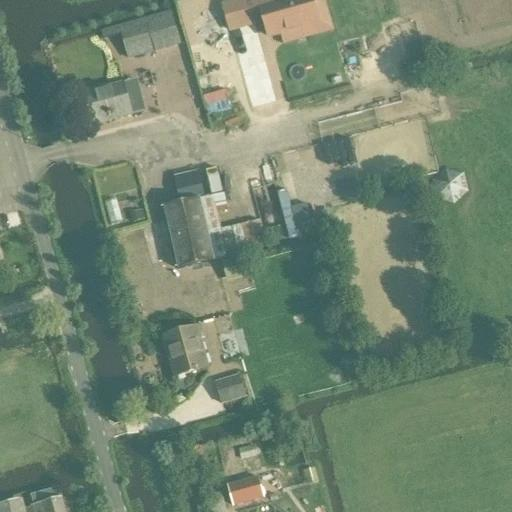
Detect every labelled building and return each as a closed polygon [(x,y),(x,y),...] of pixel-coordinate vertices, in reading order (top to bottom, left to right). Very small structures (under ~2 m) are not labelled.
[(269,38),(281,35),(318,24),(311,0),(289,0),(284,2),(283,0),(248,0),(252,11),(256,10),(259,22),(264,20),(269,38)] [(101,33),(104,43),(122,38),(128,61),(181,46),(172,13),(101,33)] [(192,27),(197,44),(214,49),(227,36),(222,19),(205,14),(192,27)] [(92,126),(131,116),(122,84),(84,95),(92,126)] [(216,169),(205,172),(211,196),(222,193),(216,169)] [(203,197),(201,187),(177,193),(179,203),(203,197)] [(227,259),(216,214),(212,197),(163,209),(178,271),(227,259)] [(131,215),(133,224),(140,222),(138,214),(131,215)] [(227,284),(250,278),(245,255),(221,261),(227,284)] [(174,378),(207,369),(196,329),(164,337),(174,378)] [(223,405),(245,398),(238,377),(216,384),(223,405)] [(259,478),(227,487),(233,509),(265,500),(259,478)] [(57,489),(37,495),(40,505),(60,500),(58,492),(57,491),(57,489)] [(225,511),(221,493),(194,500),(196,511),(225,511)] [(22,503),(0,508),(0,511),(64,511),(61,500),(60,500),(40,505),(32,508),(32,509),(24,511),(22,503)]
